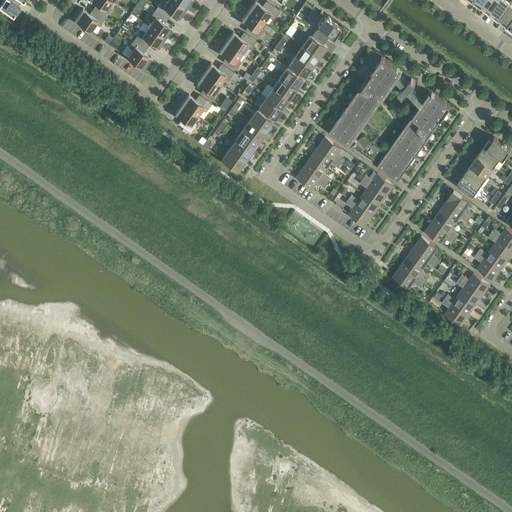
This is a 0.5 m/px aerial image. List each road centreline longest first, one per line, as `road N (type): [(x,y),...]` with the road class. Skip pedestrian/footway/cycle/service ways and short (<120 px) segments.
road 1 (unclassified): [(0,150),(511,511)]
road 2 (residential): [(481,102),(373,254),(275,185),(263,175),(373,25)]
road 3 (residential): [(220,0),(150,98),(40,19),(54,0)]
road 4 (residential): [(481,102),(373,25)]
